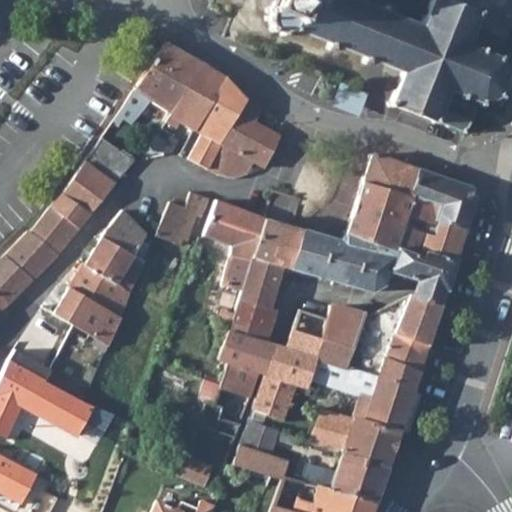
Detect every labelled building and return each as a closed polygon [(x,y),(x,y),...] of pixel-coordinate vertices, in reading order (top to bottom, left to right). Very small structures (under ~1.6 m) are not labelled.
[(499,53),(508,30),(510,29),(511,27),(511,26),(510,24),(508,24),(481,12),(479,9),(475,10),(451,0),(429,0),(420,22),(383,7),(385,0),(380,0),(378,6),(364,0),(273,0),(273,2),(265,5),(268,12),(266,13),(265,14),(265,16),(267,18),(268,17),(270,23),(269,25),(269,27),(271,28),(274,27),(278,30),(279,32),(282,33),(284,32),(284,31),(290,28),(291,30),(294,30),(296,29),(297,28),(322,38),(320,44),(325,46),(328,40),(358,52),(356,59),(362,60),(365,54),(402,69),(391,97),(386,99),(388,103),(393,101),(430,116),(432,122),(438,119),(448,123),(447,126),(452,127),(453,124),(463,128),(467,134),(470,131),(468,127),(478,104),(481,108),(484,106),(486,104),(486,101),(497,96),(500,98),(504,93),(502,89),(507,79),(511,77),(509,72),(507,72),(502,58),(505,56),(503,52),(499,53)] [(170,113),(202,60),(199,58),(165,40),(134,92),(120,114),(140,125),(148,112),(164,123),(170,113)] [(170,113),(196,129),(227,77),(202,60),(170,113)] [(246,98),(227,77),(196,129),(203,133),(188,159),(217,173),(231,149),(220,142),(246,98)] [(280,133),(262,122),(257,120),(261,110),(263,106),(246,98),(220,142),(231,149),(217,173),(232,178),(247,173),(253,161),(265,166),(280,133)] [(371,152),(363,178),(410,194),(418,167),(371,152)] [(93,208),(115,181),(89,160),(66,187),(93,208)] [(470,184),(418,167),(410,194),(406,207),(465,226),(475,195),(470,184)] [(363,178),(345,233),(393,247),(395,241),(406,207),(410,194),(363,178)] [(79,225),(93,208),(66,187),(53,203),(79,225)] [(272,190),(263,219),(237,299),(270,308),(282,268),(290,270),(301,229),(292,227),(301,197),(272,190)] [(184,212),(167,205),(154,235),(173,243),(174,239),(185,242),(197,207),(203,209),(207,198),(191,193),(184,212)] [(263,219),(215,201),(202,237),(233,249),(208,319),(228,325),(231,316),(237,299),(263,219)] [(58,251),(79,225),(53,203),(30,230),(58,251)] [(454,261),(465,226),(406,207),(395,241),(454,261)] [(133,254),(143,233),(111,219),(98,234),(100,235),(133,254)] [(338,240),(301,229),(290,270),(373,293),(382,285),(387,269),(393,247),(345,233),(338,240)] [(32,276),(58,251),(30,230),(5,254),(32,276)] [(143,233),(133,254),(141,258),(150,236),(143,233)] [(100,235),(81,262),(120,284),(133,254),(100,235)] [(387,269),(413,277),(409,292),(440,303),(454,261),(395,241),(393,247),(387,269)] [(20,288),(32,276),(5,254),(3,255),(0,258),(0,305),(3,304),(20,288)] [(120,316),(131,290),(120,284),(81,262),(79,261),(64,285),(120,316)] [(120,316),(64,285),(49,310),(72,323),(108,343),(120,316)] [(363,316),(347,367),(412,390),(440,303),(409,292),(372,311),(369,318),(363,316)] [(305,353),(308,354),(326,303),(314,298),(311,305),(300,302),(285,346),(305,353)] [(265,326),(270,308),(237,299),(231,316),(265,326)] [(308,354),(347,367),(363,316),(326,303),(308,354)] [(262,338),(265,326),(231,316),(228,325),(216,362),(225,365),(212,407),(223,410),(220,420),(240,426),(259,370),(264,371),(275,342),(262,338)] [(264,371),(252,408),(263,412),(282,417),(290,396),(296,376),(305,353),(285,346),(275,342),(264,371)] [(308,354),(305,353),(296,376),(344,392),(346,387),(363,392),(354,419),(319,408),(309,438),(344,450),(388,465),(412,390),(347,367),(308,354)] [(94,405),(8,362),(0,377),(0,434),(6,438),(20,410),(77,438),(94,405)] [(300,423),(308,402),(290,396),(282,417),(300,423)] [(199,436),(202,428),(236,439),(240,426),(220,420),(223,410),(212,407),(204,404),(193,434),(199,436)] [(252,408),(249,418),(260,422),(263,412),(252,408)] [(291,437),(265,428),(257,448),(284,456),(291,437)] [(276,477),(286,479),(288,474),(293,459),(284,456),(257,448),(240,442),(233,465),(276,477)] [(388,465),(344,450),(332,487),(376,500),(388,465)] [(35,473),(0,455),(0,494),(19,504),(35,473)] [(191,458),(184,478),(209,486),(215,466),(191,458)] [(276,504),(303,511),(372,511),(376,500),(332,487),(288,474),(286,479),(276,504)] [(151,511),(214,511),(216,508),(200,502),(197,509),(181,502),(177,511),(155,502),(151,511)]
